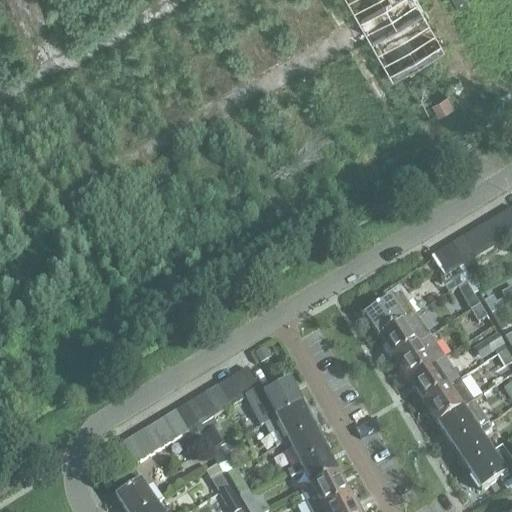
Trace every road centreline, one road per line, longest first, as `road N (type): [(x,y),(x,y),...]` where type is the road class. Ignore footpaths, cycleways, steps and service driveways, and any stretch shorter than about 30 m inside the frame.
road 1 (residential): [(84,511),(75,480),(85,443),(281,319)]
road 2 (residential): [(281,319),(511,185)]
road 3 (residential): [(393,511),(281,319)]
